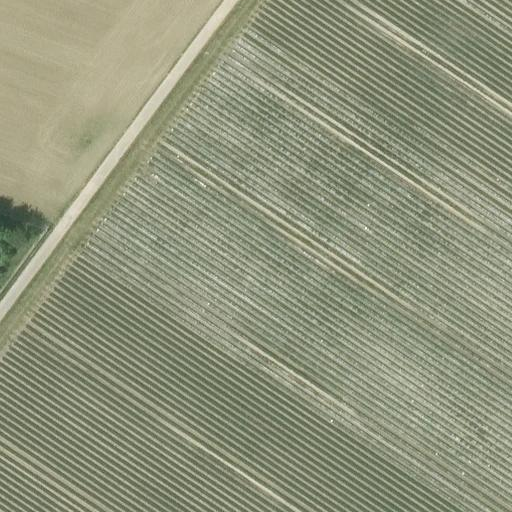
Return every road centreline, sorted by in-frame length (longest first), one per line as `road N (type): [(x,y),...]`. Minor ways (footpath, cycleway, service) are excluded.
road 1 (track): [(230,0),(0,310)]
road 2 (track): [(511,75),(391,0)]
